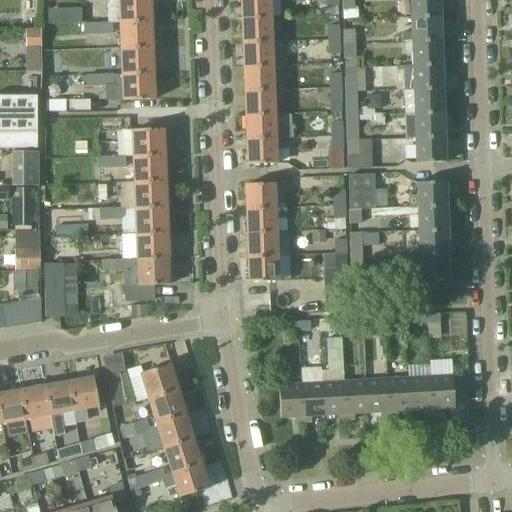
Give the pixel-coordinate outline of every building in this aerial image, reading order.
[(150,0),(118,0),(120,24),(151,23),(150,0)] [(270,0),(240,0),(241,21),(272,20),(270,0)] [(354,11),(353,0),(341,0),(342,11),(354,11)] [(439,0),(409,0),(410,18),(440,17),(439,0)] [(411,33),(402,34),(402,43),(411,42),(441,41),(440,17),(410,18),(411,33)] [(272,20),(241,21),(242,45),(273,44),(272,20)] [(121,50),(152,48),(151,23),(120,24),(121,50)] [(85,36),(99,36),(98,24),(85,24),(85,36)] [(112,24),(98,24),(99,36),(112,36),(112,24)] [(339,25),(326,26),(327,42),(339,42),(339,25)] [(355,30),(343,31),(343,45),(355,44),(355,30)] [(26,32),(26,64),(38,64),(39,32),(26,32)] [(441,41),(411,42),(412,67),(442,66),(441,41)] [(340,55),(339,42),(327,42),(328,55),(340,55)] [(273,44),(242,45),(243,69),(274,68),(286,68),(285,43),(273,44)] [(343,59),(356,59),(355,44),(343,45),(343,59)] [(122,75),(153,74),(152,48),(121,50),(122,75)] [(442,66),(412,67),(413,91),(443,90),(442,66)] [(274,68),(243,69),(244,93),(274,92),(274,68)] [(123,101),(154,100),(153,74),(122,75),(123,101)] [(340,74),(328,74),(329,90),(340,90),(340,74)] [(114,75),(99,76),(100,87),(114,87),(114,75)] [(86,88),(100,87),(99,76),(85,76),(86,88)] [(356,78),(344,78),(345,93),(357,93),(356,78)] [(329,103),(341,103),(340,90),(329,90),(329,103)] [(413,92),(404,92),(404,116),(443,114),(443,90),(413,91),(413,92)] [(274,92),(244,93),(245,117),(275,116),(274,92)] [(357,93),(345,93),(345,118),(383,116),(383,115),(374,115),(374,109),(367,109),(367,107),(361,108),(361,109),(357,108),(357,93)] [(0,96),(0,148),(37,149),(37,96),(0,96)] [(443,114),(404,116),(405,140),(414,139),(444,138),(443,114)] [(275,116),(245,117),(246,142),(276,141),(276,140),(293,139),(292,127),(276,127),(275,116)] [(383,116),(345,118),(346,142),(358,141),(358,140),(358,121),(370,121),(370,128),(384,127),(383,116)] [(342,123),(330,123),(330,139),(342,139),(342,123)] [(164,130),(132,132),(133,158),(165,157),(164,130)] [(444,138),(414,139),(415,164),(445,163),(444,138)] [(342,139),(330,139),(330,143),(331,151),(343,150),(342,139)] [(358,141),(346,142),(347,170),(372,169),(371,152),(371,140),(358,140),(358,141)] [(276,141),(246,142),(246,166),(277,165),(276,141)] [(11,187),(38,187),(38,153),(11,153),(11,187)] [(125,157),(111,158),(111,170),(125,169),(125,157)] [(134,184),(166,182),(165,157),(133,158),(134,184)] [(97,171),(111,170),(111,158),(97,158),(97,171)] [(364,174),(347,175),(348,211),(360,211),(370,211),(370,210),(375,210),(374,174),(364,174)] [(320,193),(332,192),(332,207),(344,207),(343,179),(319,180),(320,193)] [(135,209),(167,208),(166,182),(134,184),(135,209)] [(416,195),(408,196),(409,209),(417,209),(447,208),(446,183),(416,184),(416,195)] [(274,185),(244,186),(245,211),(275,210),(274,185)] [(36,228),(35,189),(9,190),(10,228),(36,228)] [(345,220),(344,207),(332,207),(333,221),(345,220)] [(135,209),(136,235),(168,234),(167,208),(135,209)] [(417,209),(417,233),(448,232),(447,208),(417,209)] [(98,222),(113,221),(113,209),(98,210),(98,222)] [(127,209),(113,209),(113,221),(128,221),(127,209)] [(246,235),(276,234),(275,210),(245,211),(246,235)] [(360,211),(348,211),(349,225),(360,224),(360,211)] [(40,271),(39,232),(14,232),(15,272),(40,271)] [(449,256),(448,232),(417,233),(418,257),(449,256)] [(136,235),(137,261),(169,260),(168,234),(136,235)] [(247,259),(277,257),(276,234),(246,235),(247,259)] [(377,234),(361,235),(362,247),(377,246),(377,234)] [(361,235),(349,235),(350,259),(362,259),(362,252),(362,247),(361,235)] [(345,240),(333,241),(334,255),(346,255),(345,240)] [(334,269),(323,270),(324,290),(347,290),(346,255),(334,255),(334,269)] [(419,282),(450,281),(449,256),(418,257),(419,282)] [(248,284),(278,283),(277,257),(247,259),(248,284)] [(362,259),(350,259),(351,284),(363,284),(362,259)] [(114,265),(116,265),(116,272),(130,272),(129,260),(114,261),(114,265)] [(125,302),(154,301),(153,286),(170,286),(169,260),(137,261),(138,287),(125,287),(125,302)] [(101,261),(101,273),(116,272),(116,265),(114,265),(114,261),(101,261)] [(76,264),(44,265),(45,318),(50,318),(65,318),(65,295),(77,294),(76,264)] [(39,296),(39,272),(25,272),(25,296),(39,296)] [(41,299),(23,302),(27,325),(40,323),(41,299)] [(23,302),(11,304),(16,327),(27,325),(23,302)] [(16,327),(11,304),(0,306),(0,314),(3,330),(16,327)] [(439,314),(426,315),(426,325),(440,324),(439,315),(439,314)] [(426,315),(413,316),(414,326),(426,325),(426,315)] [(397,317),(383,318),(383,327),(398,326),(397,317)] [(370,319),(371,328),(383,327),(383,318),(370,319)] [(327,321),(328,331),(340,330),(340,320),(327,321)] [(353,329),(352,320),(340,320),(340,330),(353,329)] [(309,322),(297,323),(297,332),(309,331),(309,322)] [(297,323),(284,324),(285,332),(297,332),(297,323)] [(342,372),(341,343),(327,344),(328,372),(342,372)] [(121,353),(102,357),(112,408),(126,405),(119,373),(125,372),(121,353)] [(170,366),(140,375),(148,400),(178,390),(170,366)] [(453,408),(451,376),(429,377),(431,415),(440,415),(439,409),(453,408)] [(429,377),(408,378),(409,411),(423,410),(423,416),(431,415),(429,377)] [(99,408),(93,378),(69,382),(74,412),(99,408)] [(409,411),(408,378),(386,379),(388,418),(397,417),(396,412),(409,411)] [(388,418),(386,379),(365,381),(366,413),(379,412),(380,418),(388,418)] [(366,413),(365,381),(343,382),(345,420),(354,420),(353,414),(366,413)] [(53,438),(64,436),(60,415),(74,412),(69,382),(44,387),(50,417),(53,438)] [(345,420),(343,382),(322,383),(323,416),(337,415),(337,420),(345,420)] [(323,416),(322,383),(300,384),(302,422),(311,422),(310,416),(323,416)] [(278,385),(280,418),(294,417),(294,423),(302,422),(300,384),(278,385)] [(20,391),(25,421),(50,417),(44,387),(20,391)] [(178,390),(148,400),(155,424),(186,415),(178,390)] [(0,394),(0,417),(1,425),(25,421),(20,391),(0,394)] [(186,415),(155,424),(163,449),(193,440),(186,415)] [(150,432),(146,420),(132,425),(134,431),(136,430),(138,435),(150,432)] [(119,428),(122,440),(138,435),(136,430),(134,431),(132,425),(119,428)] [(78,444),(78,445),(81,455),(107,447),(104,436),(78,444)] [(201,464),(193,440),(163,449),(171,474),(201,464)] [(81,455),(78,445),(78,444),(65,448),(66,449),(60,451),(60,450),(57,451),(59,462),(81,455)] [(46,453),(8,464),(12,476),(50,465),(49,464),(46,453)] [(92,469),(88,458),(61,466),(64,477),(92,469)] [(209,489),(201,464),(171,474),(178,499),(209,489)] [(162,469),(149,473),(152,485),(166,480),(162,469)] [(15,479),(18,491),(46,482),(42,472),(15,479)] [(130,492),(138,488),(136,477),(135,473),(126,476),(130,492)] [(138,489),(152,485),(149,473),(136,477),(138,488),(138,489)] [(116,511),(112,497),(88,504),(90,511),(116,511)]
